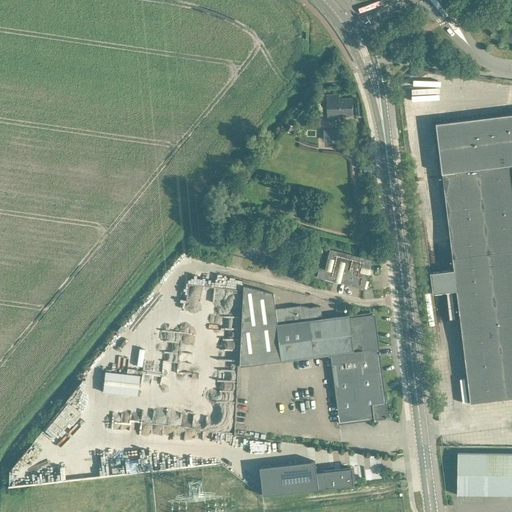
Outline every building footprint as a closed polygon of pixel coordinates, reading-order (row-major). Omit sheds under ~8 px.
[(339,94),(326,95),(327,121),(343,120),(343,116),(353,115),(352,98),(339,99),(339,94)] [(511,114),(436,124),(454,270),(430,273),(432,293),(456,290),(470,403),(511,398),(511,114)] [(340,140),(339,129),(316,130),(317,141),(340,140)] [(249,232),(246,246),(255,248),(258,234),(249,232)] [(325,269),(323,278),(364,289),(372,260),(330,249),(325,269)] [(317,277),(323,278),(325,269),(319,268),(317,277)] [(189,283),(188,301),(200,302),(201,284),(189,283)] [(329,353),(338,425),(375,421),(373,405),(384,403),(373,314),(349,317),(349,315),(322,319),(321,306),(310,307),(299,306),(275,309),(273,293),(243,285),(239,365),(281,360),(329,353)] [(223,361),(223,372),(232,372),(232,362),(223,361)] [(138,396),(140,376),(105,372),(103,392),(138,396)] [(511,453),(458,453),(457,495),(511,495),(511,453)] [(354,485),(352,468),(316,472),(315,461),(259,467),(263,495),(354,485)]
